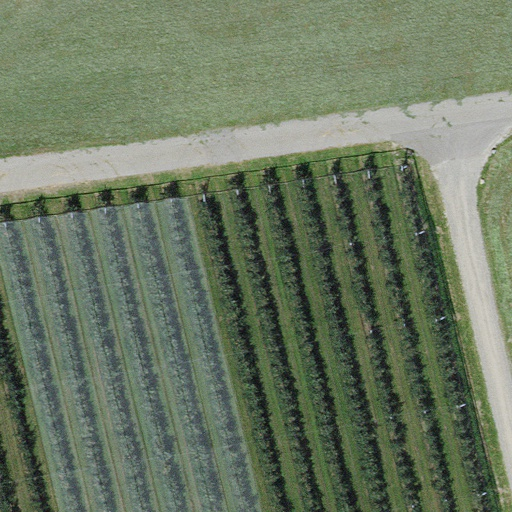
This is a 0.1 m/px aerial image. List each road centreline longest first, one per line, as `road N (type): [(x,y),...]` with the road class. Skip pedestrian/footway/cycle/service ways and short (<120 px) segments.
road 1 (residential): [(0,180),(511,112)]
road 2 (track): [(511,429),(442,122)]
